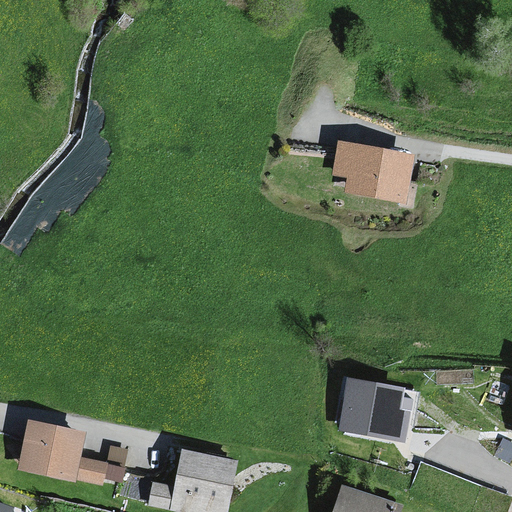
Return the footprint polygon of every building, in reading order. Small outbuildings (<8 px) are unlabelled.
[(405,162),(327,145),(320,175),(338,179),(335,190),(413,208),(417,187),(400,183),(405,162)] [(403,387),(346,377),(336,432),(408,445),(413,414),(399,412),(403,387)] [(77,436),(20,428),(14,472),(107,486),(110,462),(74,457),(77,436)] [(171,488),(149,485),(145,509),(164,511),(232,511),(240,465),(176,455),(171,488)] [(511,481),(484,472),(477,492),(508,503),(511,491),(511,481)] [(396,511),(398,508),(331,491),(325,511),(396,511)]
